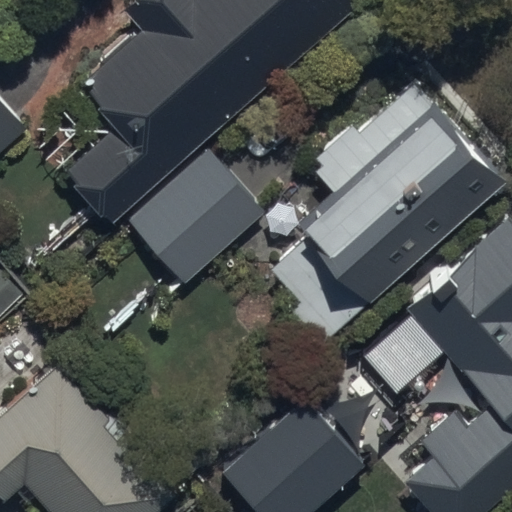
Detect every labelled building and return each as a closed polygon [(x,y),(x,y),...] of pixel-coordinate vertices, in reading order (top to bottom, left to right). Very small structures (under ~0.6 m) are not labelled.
[(83,82),(121,125),(64,176),(109,226),(360,0),(127,0),(124,3),(145,26),(83,82)] [(258,268),(325,343),(508,179),(441,105),(415,76),(312,168),(338,197),(258,268)] [(0,162),(33,133),(0,96),(0,162)] [(132,221),(186,281),(268,208),(214,148),(132,221)] [(410,484),(435,511),(487,511),(511,490),(511,220),(511,219),(409,309),(497,406),(473,427),(456,408),(416,443),(433,462),(410,484)] [(27,482),(53,511),(158,511),(180,493),(64,364),(0,421),(0,494),(6,501),(27,482)] [(221,468),(260,511),(318,511),(371,465),(305,392),(221,468)]
